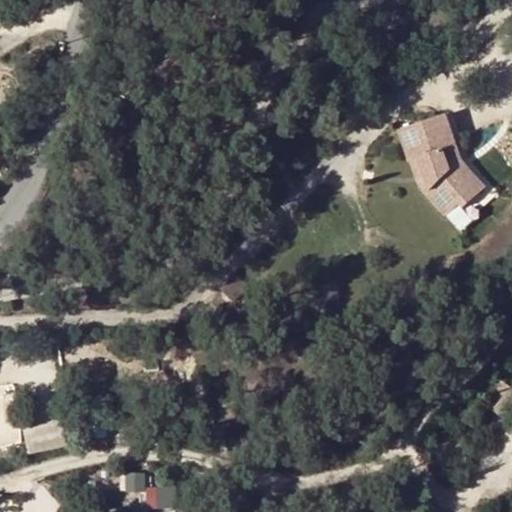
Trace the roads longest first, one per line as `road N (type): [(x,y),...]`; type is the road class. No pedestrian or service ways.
road 1 (unknown): [(511,342),(411,446),(355,474),(294,486),(173,450),(133,448),(0,479)]
road 2 (residential): [(89,0),(0,219)]
